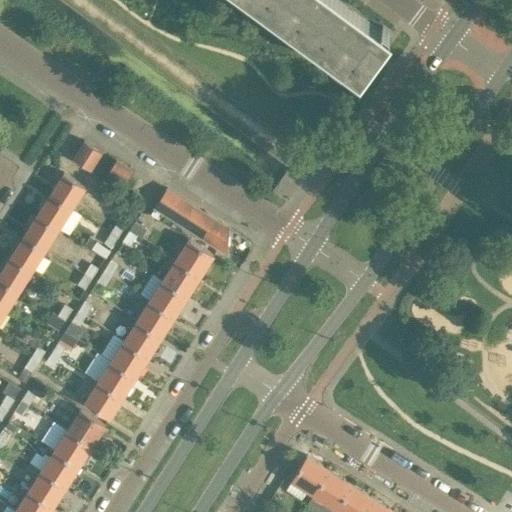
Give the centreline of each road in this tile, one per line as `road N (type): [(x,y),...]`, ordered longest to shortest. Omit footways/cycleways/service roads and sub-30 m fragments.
road 1 (residential): [(312,245),(0,35)]
road 2 (residential): [(269,311),(228,323),(108,511)]
road 3 (tertiary): [(450,40),(312,245)]
road 4 (tertiary): [(367,280),(500,73)]
road 5 (residential): [(301,410),(460,511)]
road 6 (tertiary): [(234,366),(143,511)]
road 7 (tertiary): [(198,511),(278,392)]
road 8 (tertiary): [(278,392),(367,280)]
road 9 (residential): [(234,511),(301,410)]
